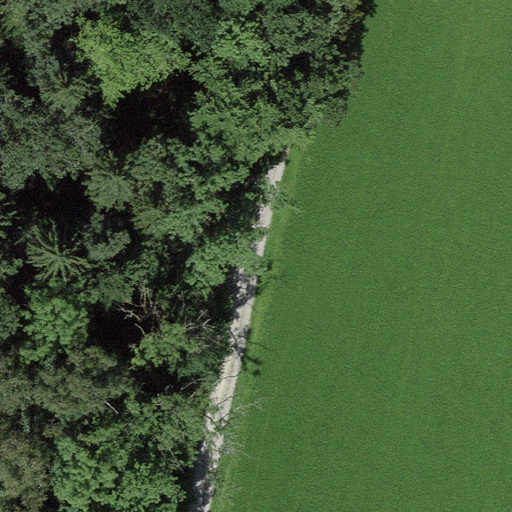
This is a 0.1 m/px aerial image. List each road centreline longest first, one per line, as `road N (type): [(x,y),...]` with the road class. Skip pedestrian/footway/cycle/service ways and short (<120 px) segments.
road 1 (track): [(310,0),(205,511)]
road 2 (track): [(252,279),(0,318)]
